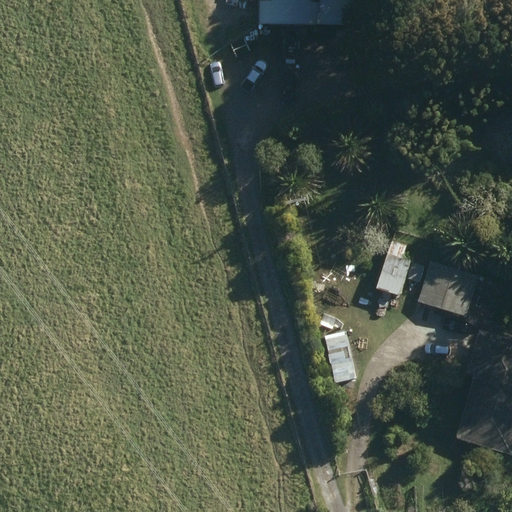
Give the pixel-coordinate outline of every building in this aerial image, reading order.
[(322,43),(360,44),(360,26),(363,26),(362,0),(260,0),(260,26),(322,26),(322,43)] [(392,243),(377,289),(399,296),(410,264),(403,262),(407,249),(392,243)] [(495,268),(496,263),(486,260),(480,259),(479,265),(485,266),(495,268)] [(420,302),(466,317),(478,277),(432,262),(420,302)] [(360,382),(346,328),(325,333),(339,387),(360,382)] [(455,439),(510,455),(511,448),(511,341),(479,332),(466,374),(474,377),(455,439)]
